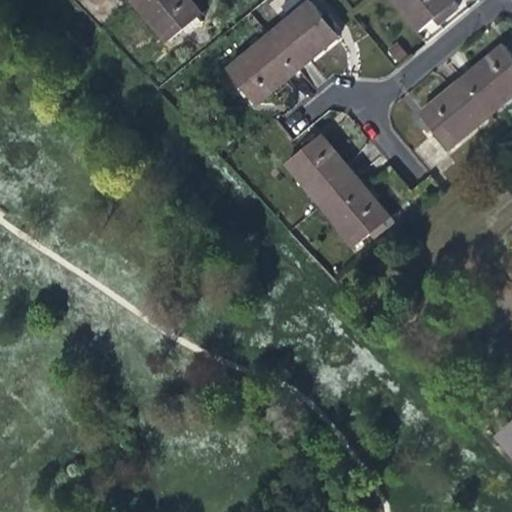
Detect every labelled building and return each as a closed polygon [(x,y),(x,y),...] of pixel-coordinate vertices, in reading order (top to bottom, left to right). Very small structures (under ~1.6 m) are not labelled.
[(189,0),(132,0),(130,2),(164,42),(200,12),(189,0)] [(451,0),(391,0),(416,30),(452,1),(451,0)] [(307,2),(268,35),(298,70),(319,53),(337,37),(307,2)] [(280,85),(298,70),(268,35),(227,69),(257,104),(280,85)] [(479,64),(461,80),(490,115),(511,96),(511,60),(501,47),(479,64)] [(450,148),(490,115),(461,80),(443,95),(421,113),(450,148)] [(286,166),(319,205),(355,176),(340,157),(322,136),(286,166)] [(372,196),(355,176),(319,205),(353,246),(389,216),(372,196)] [(511,445),(511,426),(503,434),(511,445)]
